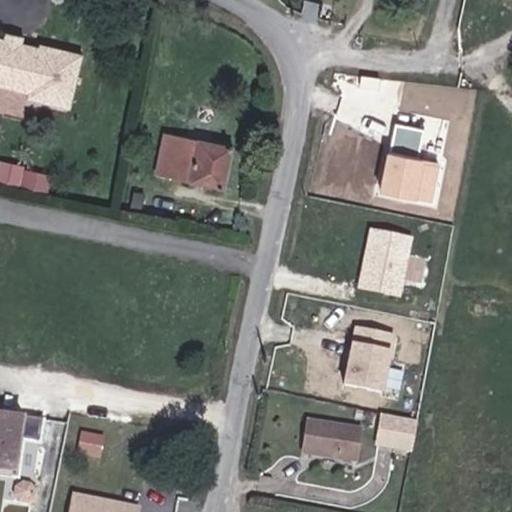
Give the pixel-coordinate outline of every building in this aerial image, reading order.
[(0,78),(41,89),(50,43),(41,40),(17,34),(3,30),(2,26),(0,25),(0,78)] [(41,40),(43,34),(19,27),(17,34),(41,40)] [(45,95),(87,105),(99,50),(56,40),(55,44),(50,43),(41,89),(46,90),(45,95)] [(342,72),(328,70),(327,81),(340,83),(342,72)] [(168,182),(235,195),(242,156),(174,143),(168,182)] [(382,184),(432,197),(442,161),(391,148),(382,184)] [(0,180),(48,186),(50,167),(0,161),(0,180)] [(406,296),(415,233),(369,226),(360,289),(406,296)] [(358,325),(351,389),(396,394),(403,330),(358,325)] [(0,463),(28,467),(35,409),(0,404),(0,463)] [(78,420),(103,425),(106,409),(81,406),(78,420)] [(320,444),(372,454),(378,423),(326,412),(320,444)] [(430,429),(430,424),(400,420),(399,423),(395,445),(425,451),(430,429)] [(68,511),(144,511),(146,506),(75,488),(68,511)]
